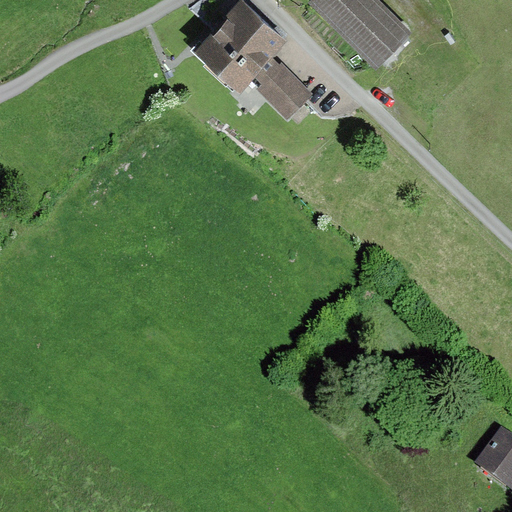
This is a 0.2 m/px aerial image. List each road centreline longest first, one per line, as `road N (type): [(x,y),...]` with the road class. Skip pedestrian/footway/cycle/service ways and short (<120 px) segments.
road 1 (track): [(267,0),(511,241)]
road 2 (track): [(177,0),(0,94)]
